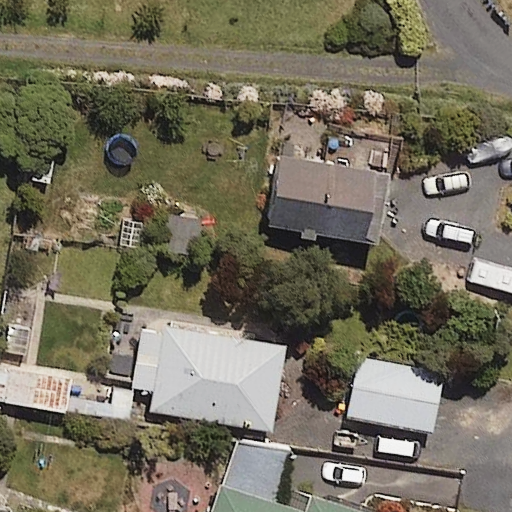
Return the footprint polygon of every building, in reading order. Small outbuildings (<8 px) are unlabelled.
[(381,239),(396,134),(329,124),(324,157),(281,151),(271,223),(381,239)] [(478,245),(482,224),(432,215),(429,237),(478,245)] [(272,427),(285,341),(166,323),(153,408),(272,427)] [(432,429),(444,370),(359,353),(347,412),(432,429)] [(0,398),(65,408),(70,375),(0,364),(0,398)] [(278,497),(294,450),(239,431),(211,511),(374,511),(375,510),(311,488),(305,506),(278,497)] [(0,511),(12,511),(14,506),(0,502),(0,511)]
